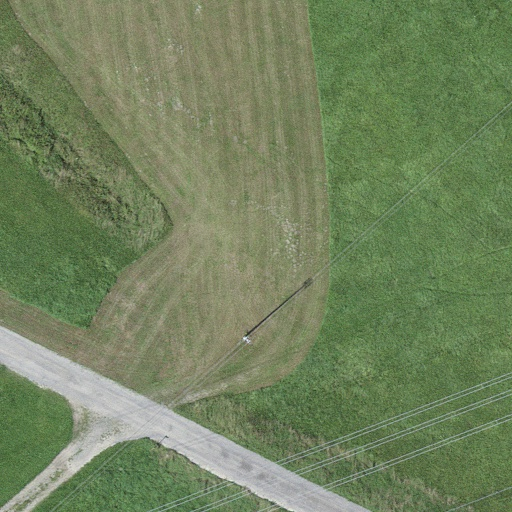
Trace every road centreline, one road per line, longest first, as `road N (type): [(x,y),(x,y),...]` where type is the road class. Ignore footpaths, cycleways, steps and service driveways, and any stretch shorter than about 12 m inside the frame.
road 1 (track): [(0,344),(336,511)]
road 2 (track): [(16,511),(134,410)]
